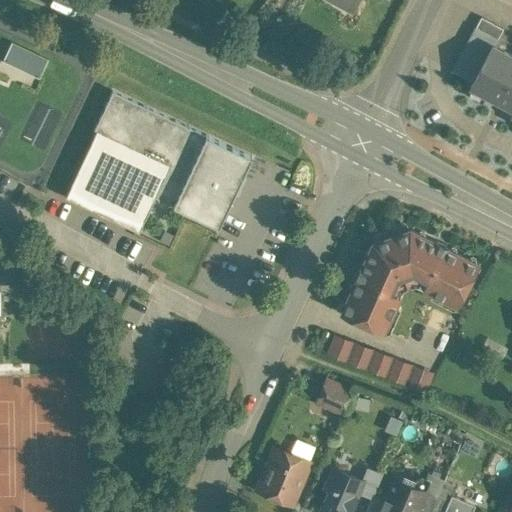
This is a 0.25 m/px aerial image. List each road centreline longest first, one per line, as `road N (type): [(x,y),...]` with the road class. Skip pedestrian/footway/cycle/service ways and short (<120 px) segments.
road 1 (residential): [(206,511),(362,142)]
road 2 (secondary): [(362,142),(62,0)]
road 3 (secondary): [(511,222),(362,142)]
road 4 (residential): [(362,142),(432,0)]
